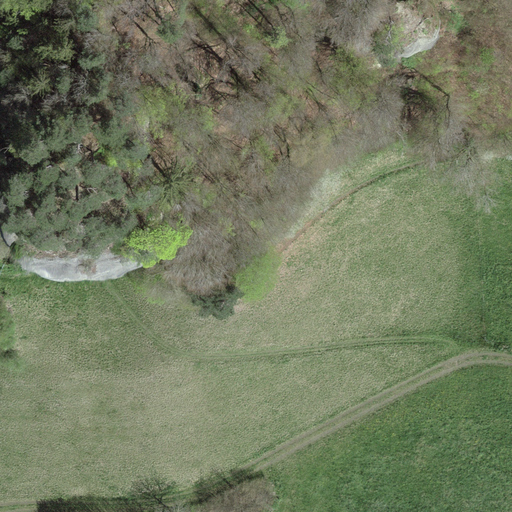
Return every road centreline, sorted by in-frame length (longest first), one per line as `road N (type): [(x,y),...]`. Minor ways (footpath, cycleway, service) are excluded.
road 1 (track): [(0,509),(139,506),(216,487),(325,423),(482,354),(511,361)]
road 2 (track): [(482,354),(447,337),(184,356),(147,330),(107,273)]
